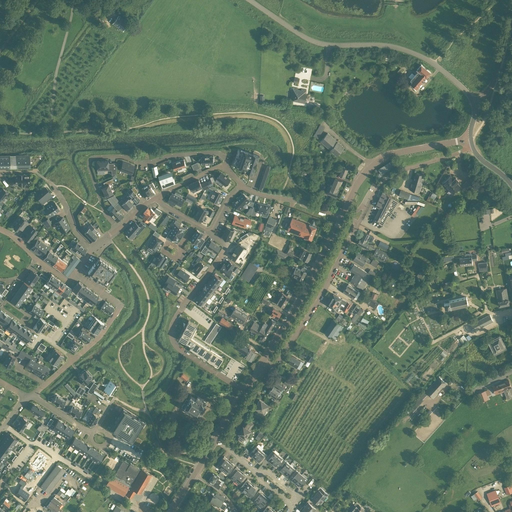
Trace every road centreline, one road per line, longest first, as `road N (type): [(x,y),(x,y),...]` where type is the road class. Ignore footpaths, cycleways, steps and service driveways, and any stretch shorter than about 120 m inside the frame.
road 1 (unclassified): [(470,137),(470,97),(431,62),(390,46),(318,43),(250,0)]
road 2 (residential): [(225,164),(216,152),(145,163),(92,157),(99,199),(117,229)]
road 3 (residential): [(260,365),(281,356),(358,222)]
road 4 (residential): [(260,365),(342,215)]
road 5 (residential): [(342,215),(378,161),(470,137)]
road 6 (residential): [(28,395),(92,345),(122,303)]
road 7 (residential): [(92,248),(47,180),(36,171),(0,172)]
road 8 (residential): [(186,301),(171,328),(174,343),(245,390)]
road 9 (residential): [(366,207),(396,172),(472,148)]
